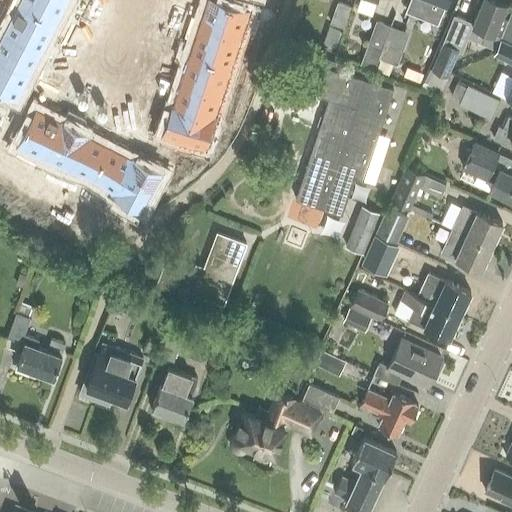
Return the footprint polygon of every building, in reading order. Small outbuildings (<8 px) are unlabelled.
[(9,96),(17,101),(17,100),(17,99),(68,0),(19,0),(0,38),(0,91),(1,92),(9,96)] [(214,116),(249,10),(218,0),(206,0),(173,102),(172,102),(161,135),(205,149),(215,117),(214,116)] [(360,0),(357,10),(372,15),(376,3),(377,3),(378,0),(360,0)] [(409,0),(405,11),(437,24),(447,0),(409,0)] [(506,2),(500,0),(477,0),(476,4),(480,5),(472,24),(473,25),(468,37),(480,42),(486,30),(500,36),(507,19),(500,16),(506,2)] [(343,28),(347,17),(351,7),(337,2),(330,23),(343,28)] [(511,41),(511,9),(501,36),(511,41)] [(374,69),(378,59),(391,26),(376,20),(363,56),(360,64),(374,69)] [(380,59),(397,65),(409,32),(392,26),(380,59)] [(329,27),(323,43),(335,48),(341,31),(329,27)] [(511,45),(500,39),(493,54),(511,62),(511,45)] [(446,76),(457,48),(443,42),(431,70),(446,76)] [(363,181),(393,89),(328,68),(319,96),(328,99),(295,199),(341,214),(354,178),(363,181)] [(457,82),(451,95),(461,99),(466,87),(457,82)] [(491,119),(499,100),(467,85),(466,87),(461,99),(458,104),(491,119)] [(1,92),(0,94),(0,104),(3,106),(9,96),(1,92)] [(9,96),(3,106),(11,110),(17,101),(9,96)] [(26,103),(22,111),(33,117),(37,109),(26,103)] [(89,135),(62,121),(62,122),(37,109),(33,117),(29,124),(25,132),(21,139),(17,147),(112,196),(111,197),(142,213),(163,173),(132,157),(89,136),(89,135)] [(22,111),(18,119),(29,124),(33,117),(22,111)] [(511,142),(511,117),(508,116),(502,128),(499,126),(493,138),(510,146),(511,142)] [(18,119),(14,126),(25,132),(29,124),(18,119)] [(437,126),(429,123),(422,138),(430,141),(433,132),(434,132),(437,126)] [(25,132),(14,126),(10,134),(21,139),(25,132)] [(6,142),(17,147),(21,139),(10,134),(6,142)] [(499,168),(493,165),(499,152),(474,141),(462,167),(477,174),(472,184),(488,192),(490,188),(511,198),(511,173),(499,167),(499,168)] [(419,187),(425,175),(405,166),(390,200),(409,209),(419,187)] [(379,213),(361,205),(345,246),(363,253),(379,213)] [(463,205),(452,228),(491,246),(502,222),(476,211),(463,205)] [(375,233),(397,242),(408,217),(386,207),(375,233)] [(441,251),(455,257),(480,269),(491,246),(452,228),(441,251)] [(194,308),(199,295),(223,304),(246,243),(217,232),(200,277),(192,274),(193,271),(164,260),(152,292),(194,308)] [(374,235),(361,265),(386,275),(399,246),(374,235)] [(445,279),(428,272),(417,295),(460,314),(470,291),(445,279)] [(388,302),(358,288),(351,304),(380,318),(388,302)] [(417,295),(405,289),(394,313),(449,338),(460,314),(417,295)] [(139,315),(169,326),(175,310),(145,300),(139,315)] [(371,318),(349,308),(344,319),(366,329),(371,318)] [(21,351),(16,367),(35,374),(36,370),(54,376),(62,355),(61,355),(65,343),(51,338),(47,350),(38,346),(38,344),(38,339),(24,334),(30,317),(16,312),(7,337),(20,341),(17,350),(21,351)] [(171,329),(169,328),(159,356),(173,361),(183,334),(186,335),(191,324),(175,319),(171,329)] [(397,384),(403,372),(428,384),(440,356),(401,338),(388,365),(379,361),(373,373),(397,384)] [(84,392),(79,390),(79,391),(107,402),(105,406),(106,407),(110,395),(126,401),(143,357),(103,342),(98,354),(94,353),(93,354),(97,355),(84,392)] [(321,351),(315,364),(327,370),(333,357),(321,351)] [(162,415),(164,411),(184,419),(192,396),(190,395),(197,377),(169,367),(162,384),(160,383),(152,406),(153,407),(152,411),(162,415)] [(302,398),(332,412),(339,397),(309,383),(302,398)] [(377,416),(382,418),(378,426),(397,434),(404,417),(411,420),(418,405),(412,402),(412,400),(394,391),(390,400),(367,389),(360,404),(378,413),(377,416)] [(274,453),(284,427),(282,426),(283,422),(310,434),(320,412),(292,400),(293,398),(277,392),(266,420),(243,411),(232,439),(232,444),(234,448),(238,450),(242,450),(246,447),(248,443),(274,453)] [(362,429),(362,428),(355,424),(350,435),(357,439),(362,429)] [(362,511),(365,511),(383,475),(385,476),(396,452),(362,436),(351,461),(362,466),(355,482),(341,476),(334,491),(348,498),(345,504),(362,511)] [(511,476),(495,468),(485,490),(511,502),(511,476)]
